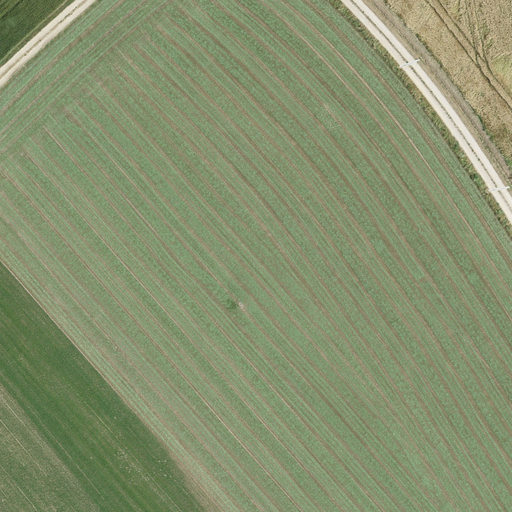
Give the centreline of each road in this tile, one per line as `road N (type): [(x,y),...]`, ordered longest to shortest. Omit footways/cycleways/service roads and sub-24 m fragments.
road 1 (track): [(511,209),(410,64),(350,0)]
road 2 (track): [(93,0),(0,84)]
